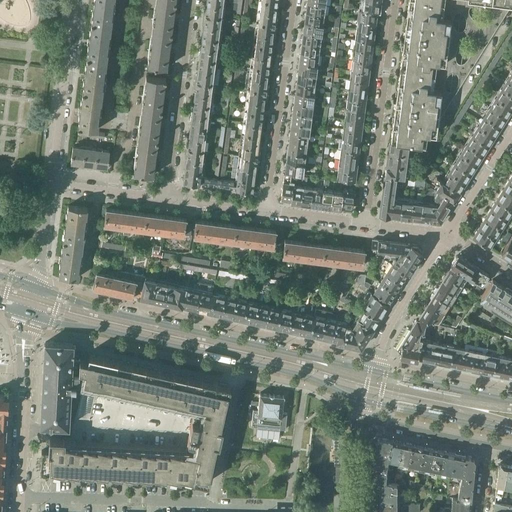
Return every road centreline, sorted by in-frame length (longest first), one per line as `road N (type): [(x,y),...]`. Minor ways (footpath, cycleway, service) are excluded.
road 1 (residential): [(286,510),(17,499)]
road 2 (residential): [(366,223),(396,0)]
road 3 (residential): [(292,0),(265,211)]
road 4 (secondary): [(101,320),(307,367)]
road 5 (residential): [(166,198),(192,0)]
road 6 (residential): [(51,184),(74,0)]
road 7 (residential): [(447,234),(388,328),(376,372)]
road 8 (secondary): [(363,401),(511,432)]
road 9 (secondary): [(511,401),(376,372)]
road 10 (residential): [(17,499),(23,368)]
road 11 (residential): [(365,412),(487,445)]
road 12 (residential): [(447,234),(511,131)]
